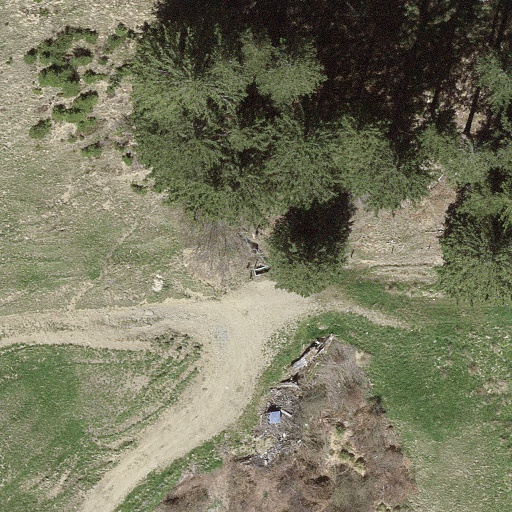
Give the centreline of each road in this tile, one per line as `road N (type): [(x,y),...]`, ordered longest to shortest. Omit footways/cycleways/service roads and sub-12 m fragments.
road 1 (track): [(93,511),(108,487),(189,420),(235,369),(235,334),(208,319),(164,316),(0,334)]
road 2 (track): [(235,334),(357,309),(511,312)]
